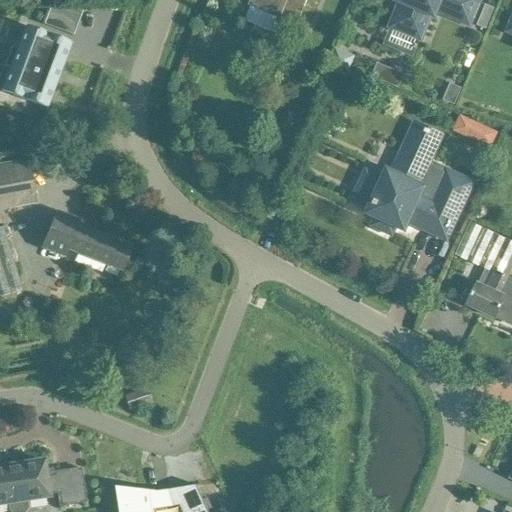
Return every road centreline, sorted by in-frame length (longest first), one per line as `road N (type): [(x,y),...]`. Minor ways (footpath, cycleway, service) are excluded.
road 1 (residential): [(255,256),(181,438),(161,442),(46,399),(0,397)]
road 2 (residential): [(255,256),(177,202),(143,152),(135,96),(165,0)]
road 3 (residential): [(446,399),(411,347),(255,256)]
